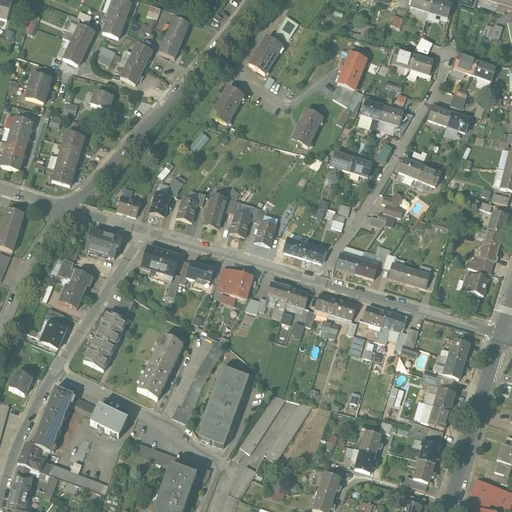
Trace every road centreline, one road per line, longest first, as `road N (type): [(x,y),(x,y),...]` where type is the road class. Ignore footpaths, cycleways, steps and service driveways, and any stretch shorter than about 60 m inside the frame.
road 1 (residential): [(499,335),(143,232)]
road 2 (residential): [(63,210),(247,0)]
road 3 (residential): [(52,373),(159,424),(233,472)]
road 4 (tertiary): [(450,511),(499,335)]
road 5 (residential): [(52,373),(143,232)]
road 6 (residential): [(63,210),(35,252),(0,339)]
road 7 (residential): [(0,497),(52,373)]
